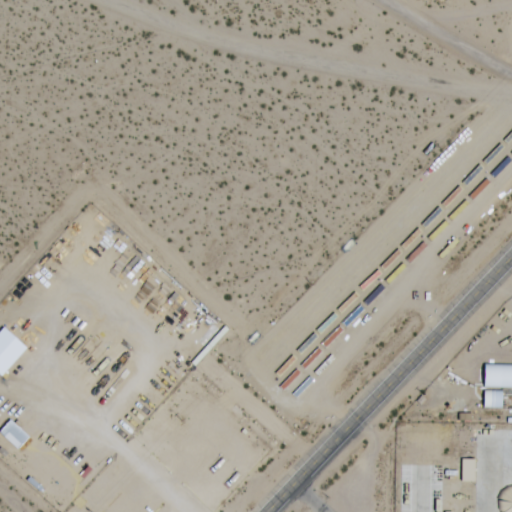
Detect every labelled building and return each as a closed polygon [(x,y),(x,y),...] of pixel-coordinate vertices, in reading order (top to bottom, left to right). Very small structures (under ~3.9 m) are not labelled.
[(4,326),(0,330),(0,376),(1,377),(28,348),(4,326)] [(511,365),(485,365),(485,389),(511,389),(511,365)] [(485,392),(484,408),(501,409),(501,393),(485,392)] [(12,421),(0,434),(18,451),(30,438),(12,421)] [(511,432),(501,433),(500,468),(511,468),(511,432)] [(49,456),(39,467),(67,491),(77,480),(49,456)] [(440,511),(451,511),(451,458),(440,458),(440,511)] [(475,460),(462,460),(462,491),(475,491),(475,460)] [(511,511),(511,487),(500,487),(500,511),(511,511)]
